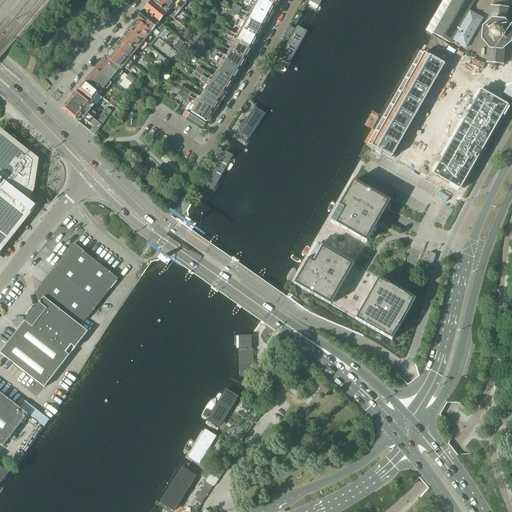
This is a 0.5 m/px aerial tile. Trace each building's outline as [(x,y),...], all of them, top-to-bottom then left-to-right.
[(177,7),(168,0),(153,0),(152,1),(166,13),(169,10),(173,13),(177,7)] [(244,0),(243,3),(248,6),(268,17),(269,17),(271,16),(273,13),(272,11),(274,7),(262,0),(244,0)] [(309,0),(307,5),(316,11),(321,0),(309,0)] [(466,10),(470,0),(456,0),(436,36),(447,43),(449,39),(466,48),(482,19),(466,10)] [(166,13),(152,1),(149,5),(147,5),(145,8),(145,10),(144,11),(161,24),(169,15),(166,13)] [(241,10),(242,8),(235,4),(231,10),(262,28),(265,23),(267,22),(269,19),(268,17),(248,6),(245,12),(241,10)] [(491,6),(486,62),(504,65),(504,62),(509,8),(491,6)] [(231,10),(228,14),(244,22),(240,29),(257,38),(260,38),(261,34),(260,31),(262,28),(231,10)] [(161,24),(144,11),(142,11),(140,13),(141,15),(137,20),(151,32),(154,29),(156,31),(161,24)] [(148,36),(151,32),(137,20),(133,24),(131,24),(130,26),(130,28),(129,30),(147,44),(152,39),(148,36)] [(197,32),(201,34),(203,36),(210,26),(205,23),(197,32)] [(276,61),(287,67),(307,32),(296,26),(276,61)] [(222,27),(219,31),(226,35),(251,49),(253,45),(256,44),(258,41),(257,38),(240,29),(237,35),(229,30),(229,31),(222,27)] [(147,44),(129,30),(127,30),(125,32),(125,34),(121,39),(136,51),(138,48),(141,51),(147,44)] [(187,31),(182,37),(188,41),(193,36),(187,31)] [(201,34),(197,32),(191,39),(195,42),(201,34)] [(391,68),(405,76),(424,41),(410,33),(391,68)] [(226,35),(224,39),(232,44),(229,50),(245,59),(248,58),(250,55),(249,52),(251,49),(226,35)] [(136,51),(121,39),(118,43),(116,43),(114,45),(114,48),(113,49),(131,63),(136,58),(133,55),(136,51)] [(179,40),(173,48),(180,53),(185,45),(179,40)] [(131,63),(113,49),(111,49),(110,51),(110,53),(106,58),(119,69),(120,70),(122,67),(126,70),(131,63)] [(218,51),(215,55),(239,70),(242,66),(244,65),(246,62),(245,59),(229,50),(226,56),(218,51)] [(178,54),(174,51),(169,57),(173,60),(178,54)] [(424,53),(416,67),(437,78),(436,79),(438,80),(442,72),(441,71),(444,64),(424,53)] [(214,56),(212,60),(220,65),(216,70),(233,80),(235,80),(237,77),(237,74),(239,70),(215,55),(214,56)] [(119,69),(106,58),(105,57),(100,62),(98,63),(95,67),(95,69),(94,69),(111,83),(115,78),(113,76),(116,73),(119,75),(122,72),(120,70),(119,69)] [(416,67),(408,80),(429,91),(429,92),(430,93),(435,85),(433,84),(436,79),(437,78),(416,67)] [(199,68),(196,72),(203,77),(206,72),(199,68)] [(90,75),(84,81),(99,94),(104,88),(106,89),(111,83),(94,69),(94,70),(92,70),(90,73),(90,75)] [(206,72),(203,77),(226,91),(228,87),(231,87),(233,84),(233,80),(216,70),(212,77),(206,72)] [(195,71),(192,76),(207,85),(203,91),(219,101),(222,101),(223,98),(223,95),(226,91),(203,77),(196,72),(195,71)] [(137,80),(130,74),(128,76),(135,82),(137,80)] [(135,82),(128,76),(126,79),(133,85),(135,82)] [(408,80),(401,93),(422,105),(421,105),(423,106),(427,99),(426,98),(429,92),(429,91),(408,80)] [(99,94),(84,81),(83,83),(81,83),(80,85),(80,87),(77,90),(92,102),(99,94)] [(219,101),(203,91),(199,97),(191,92),(181,86),(178,90),(179,91),(212,112),(219,101)] [(73,96),(70,99),(92,119),(96,114),(88,107),(92,102),(77,90),(76,91),(74,91),(73,94),(73,96)] [(212,112),(179,91),(177,95),(182,98),(181,100),(186,102),(187,101),(194,106),(190,112),(206,122),(212,112)] [(441,166),(435,176),(454,187),(456,184),(462,187),(478,159),(475,157),(476,155),(479,156),(481,152),(478,151),(481,146),(484,148),(489,139),(486,137),(487,135),(490,137),(504,111),(502,110),(505,104),(483,92),(477,102),(475,100),(468,112),(471,114),(466,123),(463,121),(456,133),(459,134),(448,154),(445,153),(438,164),(441,166)] [(401,93),(393,106),(414,118),(415,119),(420,112),(418,111),(421,105),(422,105),(401,93)] [(92,119),(70,99),(66,104),(64,104),(62,106),(62,108),(62,109),(76,121),(80,116),(92,126),(93,125),(95,122),(96,121),(92,119)] [(254,101),(232,135),(243,142),(264,108),(254,101)] [(393,106),(386,119),(407,131),(406,132),(408,133),(412,125),(410,124),(414,118),(393,106)] [(102,114),(96,122),(101,126),(107,118),(102,114)] [(386,119),(379,133),(399,144),(399,145),(401,146),(405,138),(403,137),(406,132),(407,131),(386,119)] [(97,132),(101,126),(96,122),(96,121),(95,122),(93,125),(92,126),(93,127),(90,132),(94,135),(95,134),(97,132)] [(31,187),(34,168),(35,160),(0,132),(0,224),(12,234),(29,212),(30,213),(36,206),(24,197),(26,194),(29,195),(30,193),(30,192),(31,190),(31,189),(31,187)] [(379,133),(371,146),(392,158),(393,158),(397,152),(396,151),(399,145),(399,144),(379,133)] [(205,187),(215,192),(234,157),(224,152),(205,187)] [(309,259),(294,284),(320,299),(330,305),(331,305),(355,320),(392,341),(415,300),(405,294),(404,293),(386,283),(385,283),(379,279),(354,265),(367,242),(377,225),(379,222),(379,220),(380,220),(390,202),(379,195),(354,181),(339,206),(309,259)] [(0,248),(12,234),(0,224),(0,248)] [(74,246),(50,277),(44,285),(42,284),(36,292),(35,294),(38,303),(34,309),(32,308),(27,314),(29,315),(24,321),(23,322),(24,323),(0,353),(44,388),(88,332),(81,326),(87,318),(86,317),(115,279),(74,246)] [(429,253),(426,261),(433,263),(436,255),(430,253),(429,253)] [(251,333),(237,334),(238,380),(249,380),(251,377),(251,333)] [(18,407),(0,392),(0,444),(3,447),(28,414),(45,428),(51,420),(24,399),(18,407)] [(207,421),(219,429),(235,404),(223,396),(207,421)] [(253,408),(244,402),(240,408),(249,414),(253,408)] [(466,417),(470,413),(461,405),(458,409),(466,417)] [(185,458),(198,467),(216,438),(202,429),(185,458)] [(6,465),(0,459),(0,482),(2,479),(3,480),(9,472),(4,467),(6,465)] [(219,478),(226,468),(220,463),(213,474),(219,478)] [(159,504),(171,511),(194,474),(183,467),(159,504)] [(205,481),(207,482),(212,486),(217,479),(210,474),(209,476),(206,480),(205,481)] [(207,494),(212,486),(207,482),(201,490),(204,492),(206,493),(207,494)] [(201,490),(200,490),(201,489),(201,488),(197,485),(196,485),(193,491),(201,496),(204,492),(201,490)]
